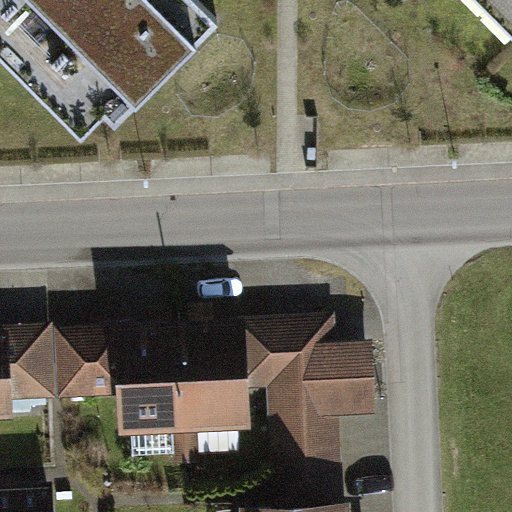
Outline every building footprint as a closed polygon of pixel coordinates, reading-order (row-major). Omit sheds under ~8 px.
[(0,0),(0,3),(116,121),(219,19),(200,0),(0,0)] [(340,311),(270,315),(272,408),(279,511),(351,506),(338,410),(375,410),(369,324),(344,326),(340,311)] [(270,315),(170,322),(177,438),(244,436),(247,412),(272,408),(270,315)] [(170,322),(59,328),(62,405),(112,402),(111,437),(177,438),(170,322)] [(59,328),(0,330),(0,422),(17,422),(16,407),(62,405),(59,328)] [(60,511),(60,486),(0,488),(0,511),(60,511)]
